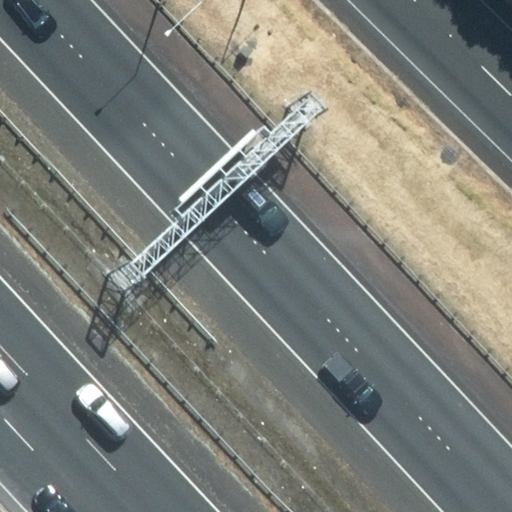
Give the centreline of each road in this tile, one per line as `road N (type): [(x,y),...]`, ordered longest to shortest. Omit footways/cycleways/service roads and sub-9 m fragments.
road 1 (motorway): [(24,0),(496,511)]
road 2 (motorway): [(158,511),(0,340)]
